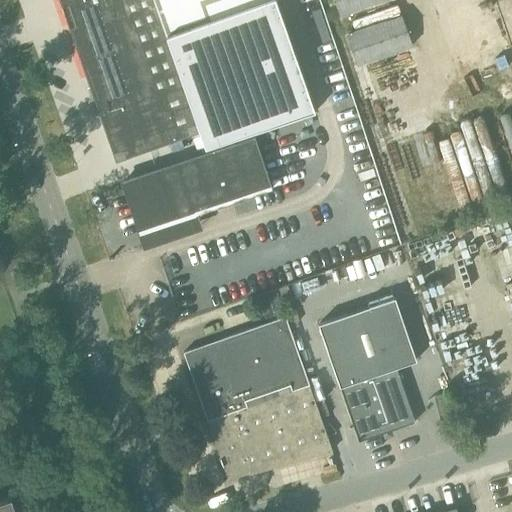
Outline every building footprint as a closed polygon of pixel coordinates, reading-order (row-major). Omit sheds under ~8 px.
[(59,0),(116,161),(201,131),(154,0),(59,0)] [(154,0),(201,131),(208,150),(315,113),(275,0),(154,0)] [(335,0),(341,16),(387,0),(335,0)] [(400,17),(347,35),(357,66),(410,48),(400,17)] [(126,180),(125,180),(142,232),(177,220),(180,230),(196,225),(192,215),(271,189),(270,187),(254,139),(253,137),(249,139),(234,144),(232,144),(232,145),(215,151),(215,150),(213,151),(196,157),(194,157),(177,163),(175,163),(175,164),(160,169),(155,170),(155,171),(139,176),(137,176),(137,177),(127,180),(126,180)] [(287,286),(278,289),(290,324),(299,321),(287,286)] [(382,433),(390,431),(414,422),(396,368),(416,361),(394,298),(318,324),(339,385),(358,442),(382,433)] [(182,352),(207,421),(228,480),(248,473),(249,475),(332,451),(283,316),(182,352)] [(446,394),(433,398),(440,421),(453,417),(446,394)] [(13,511),(9,499),(0,502),(0,511),(13,511)]
